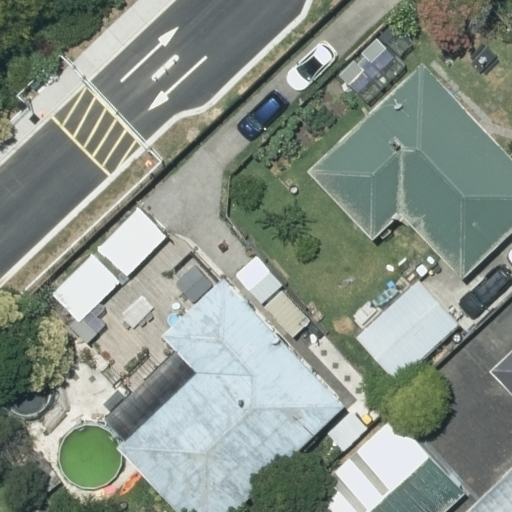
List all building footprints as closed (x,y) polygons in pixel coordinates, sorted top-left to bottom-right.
[(511,148),(423,55),(309,164),(374,232),(401,207),(463,272),(511,224),(511,148)] [(258,251),(237,270),(262,298),(283,280),(258,251)] [(165,326),(201,364),(121,439),(189,511),(225,511),(346,399),(225,270),(165,326)] [(419,274),(358,329),(399,374),(460,319),(419,274)] [(511,511),(511,345),(493,364),(511,383),(511,462),(458,511),(511,511)] [(394,410),(300,500),(312,511),(438,511),(466,485),(394,410)]
